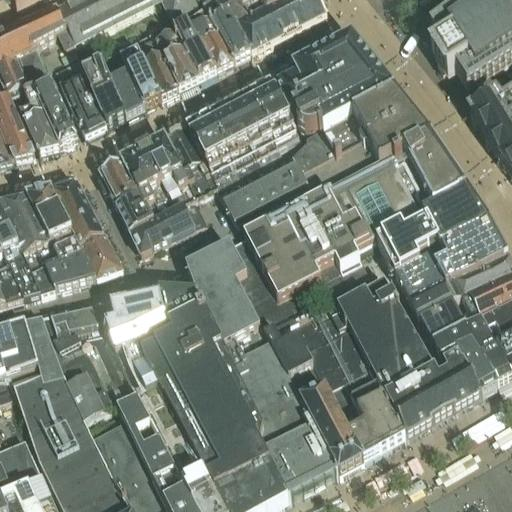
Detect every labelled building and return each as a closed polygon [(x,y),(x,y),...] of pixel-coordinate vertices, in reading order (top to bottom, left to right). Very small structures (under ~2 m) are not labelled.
[(8,0),(17,19),(55,0),(8,0)] [(36,58),(58,46),(60,50),(66,61),(152,18),(144,1),(147,0),(95,0),(57,20),(56,20),(20,36),(32,60),(18,67),(18,68),(20,67),(34,99),(31,100),(31,101),(32,100),(54,89),(54,88),(51,89),(36,58)] [(172,0),(160,6),(157,0),(147,0),(144,1),(152,18),(162,13),(172,32),(203,17),(237,0),(172,0)] [(237,0),(203,17),(210,31),(219,27),(228,43),(238,37),(277,17),(307,2),(308,0),(237,0)] [(310,0),(309,0),(307,2),(277,17),(291,46),(327,27),(310,0)] [(511,0),(502,0),(488,9),(470,20),(456,30),(432,47),(440,59),(432,64),(449,91),(456,86),(468,104),(511,76),(511,0)] [(277,17),(238,37),(252,65),(291,46),(277,17)] [(237,73),(252,65),(238,37),(228,43),(219,27),(210,31),(219,47),(218,47),(219,47),(222,45),(237,73)] [(217,83),(200,55),(187,30),(173,37),(186,63),(184,64),(198,93),(217,83)] [(4,44),(0,45),(0,74),(18,67),(32,60),(20,36),(4,44)] [(173,37),(153,48),(180,101),(198,93),(184,64),(186,63),(173,37)] [(218,47),(200,55),(217,83),(237,73),(222,45),(219,47),(218,47)] [(163,109),(180,101),(153,48),(138,56),(144,72),(163,109)] [(309,105),(286,116),(293,128),(294,128),(298,136),(300,139),(304,141),(308,143),(313,143),(318,142),(393,102),(344,54),(297,78),(309,105)] [(127,81),(145,118),(162,110),(163,109),(144,72),(138,56),(119,65),(125,78),(127,81)] [(128,127),(145,118),(127,81),(125,78),(119,65),(102,73),(128,127)] [(16,68),(18,68),(18,67),(0,74),(0,137),(13,173),(14,172),(10,165),(12,164),(15,172),(36,167),(36,166),(8,105),(28,97),(16,68)] [(102,73),(81,83),(108,137),(128,127),(102,73)] [(297,78),(275,90),(281,102),(279,104),(286,116),(309,105),(297,78)] [(86,148),(108,137),(81,83),(60,94),(86,148)] [(57,157),(58,156),(59,161),(61,160),(78,152),(53,97),(55,96),(55,93),(54,89),(32,100),(57,157)] [(253,102),(282,159),(288,155),(289,156),(301,149),(271,92),(253,102)] [(57,157),(32,100),(31,101),(32,102),(25,105),(31,120),(22,124),(40,165),(40,166),(42,166),(41,164),(57,157)] [(483,145),(511,127),(511,100),(471,126),(483,145)] [(219,197),(217,198),(236,237),(308,200),(309,200),(314,210),(314,211),(433,150),(432,149),(416,129),(394,101),(393,102),(318,142),(319,143),(282,163),(262,174),(242,185),(219,197)] [(230,113),(262,174),(282,163),(280,160),(282,159),(253,102),(230,113)] [(262,174),(230,113),(209,124),(242,185),(262,174)] [(187,136),(219,197),(242,185),(209,124),(187,136)] [(495,165),(511,154),(511,127),(483,145),(495,165)] [(163,149),(196,209),(217,198),(219,197),(187,136),(163,149)] [(0,175),(13,173),(0,137),(0,175)] [(143,159),(175,220),(196,209),(163,149),(143,159)] [(314,210),(244,246),(245,248),(231,255),(230,253),(228,254),(245,287),(238,291),(263,339),(266,338),(288,326),(289,328),(331,308),(337,305),(338,308),(372,292),(364,276),(358,263),(377,252),(468,202),(433,150),(314,211),(314,210)] [(509,184),(511,181),(511,154),(495,165),(499,172),(509,184)] [(137,206),(140,204),(153,232),(175,220),(143,159),(120,171),(137,206)] [(100,181),(103,187),(99,189),(99,188),(98,189),(105,202),(109,200),(117,216),(137,206),(120,171),(100,181)] [(104,243),(78,193),(52,201),(60,215),(79,255),(104,243)] [(82,260),(79,255),(60,215),(59,216),(51,201),(28,208),(61,271),(82,260)] [(468,202),(377,252),(397,288),(431,271),(431,270),(436,268),(435,265),(464,252),(488,239),(487,239),(491,237),(480,220),(468,202)] [(117,216),(131,243),(153,232),(140,204),(137,206),(117,216)] [(61,271),(28,208),(13,211),(44,276),(45,278),(61,271)] [(208,233),(196,209),(175,220),(153,232),(131,243),(142,266),(153,260),(152,259),(208,233)] [(44,276),(13,211),(0,214),(0,220),(21,263),(31,282),(44,276)] [(21,263),(0,220),(0,254),(7,270),(21,263)] [(397,288),(412,317),(510,272),(508,268),(492,238),(491,237),(487,239),(488,239),(464,252),(435,265),(436,268),(431,270),(431,271),(397,288)] [(97,290),(123,280),(104,243),(79,255),(82,260),(97,290)] [(187,275),(197,304),(226,358),(263,339),(238,291),(245,287),(228,254),(187,275)] [(61,271),(73,296),(97,290),(82,260),(61,271)] [(7,270),(25,310),(42,305),(41,301),(31,282),(21,263),(7,270)] [(0,273),(0,301),(7,315),(25,310),(7,270),(0,273)] [(45,278),(56,301),(73,296),(61,271),(45,278)] [(412,317),(420,332),(455,315),(457,319),(464,315),(463,311),(511,288),(511,277),(510,272),(412,317)] [(41,301),(42,305),(56,301),(45,278),(44,276),(31,282),(41,301)] [(511,288),(463,311),(464,315),(457,319),(455,315),(420,332),(434,359),(511,319),(511,288)] [(338,308),(312,321),(385,462),(406,450),(402,443),(403,442),(407,450),(408,450),(338,319),(375,299),(372,292),(338,308)] [(375,299),(338,319),(408,450),(423,441),(439,432),(455,422),(462,418),(465,417),(445,378),(444,377),(440,379),(434,382),(431,375),(388,293),(375,299)] [(109,339),(145,413),(192,511),(221,511),(166,402),(164,404),(146,369),(142,354),(169,339),(159,302),(112,312),(115,334),(107,336),(109,339)] [(289,511),(265,456),(269,442),(226,358),(197,304),(159,302),(169,339),(142,354),(146,369),(164,404),(166,402),(221,511),(289,511)] [(59,351),(109,339),(107,336),(115,334),(112,312),(52,326),(59,351)] [(511,356),(511,319),(434,359),(441,372),(475,355),(485,373),(500,364),(511,356)] [(385,462),(312,321),(290,331),(364,473),(385,462)] [(192,511),(145,413),(109,339),(59,351),(52,326),(45,328),(62,390),(83,431),(116,417),(123,433),(163,511),(192,511)] [(343,485),(364,473),(290,331),(289,328),(288,326),(266,338),(343,485)] [(40,472),(58,511),(123,511),(92,449),(83,431),(62,390),(45,328),(29,331),(37,374),(11,384),(15,397),(40,472)] [(0,387),(3,387),(11,384),(37,374),(29,331),(26,332),(26,331),(0,338),(0,387)] [(343,485),(266,338),(263,339),(226,358),(269,442),(265,456),(289,511),(290,511),(291,511),(289,508),(294,506),(295,506),(296,507),(297,507),(299,507),(300,507),(301,506),(303,506),(304,505),(304,503),(305,502),(305,501),(305,499),(305,498),(304,497),(338,486),(338,487),(343,485)] [(499,397),(485,373),(475,355),(441,372),(445,378),(464,370),(472,384),(470,385),(482,407),(499,397)] [(511,356),(500,364),(511,387),(511,356)] [(511,392),(511,387),(500,364),(485,373),(499,397),(499,399),(511,392)] [(464,370),(445,378),(465,417),(482,407),(470,385),(472,384),(464,370)] [(0,415),(12,411),(3,387),(0,387),(0,415)] [(163,511),(123,433),(92,449),(123,511),(163,511)] [(51,511),(25,452),(0,463),(0,511),(51,511)]
